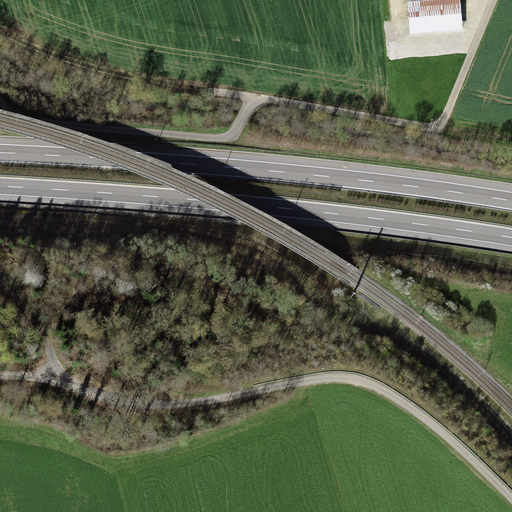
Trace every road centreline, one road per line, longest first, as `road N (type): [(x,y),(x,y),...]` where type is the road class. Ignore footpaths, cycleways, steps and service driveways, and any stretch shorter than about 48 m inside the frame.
road 1 (unclassified): [(511,499),(441,431),(361,380),(323,378),(155,404),(0,375)]
road 2 (track): [(511,432),(402,340),(348,317),(274,332),(238,330),(92,307),(0,281)]
road 3 (motorway): [(0,186),(192,198),(511,237)]
road 4 (motorway): [(511,200),(189,163),(0,152)]
road 5 (track): [(492,0),(439,127),(253,100)]
road 6 (track): [(40,127),(229,140),(253,100)]
